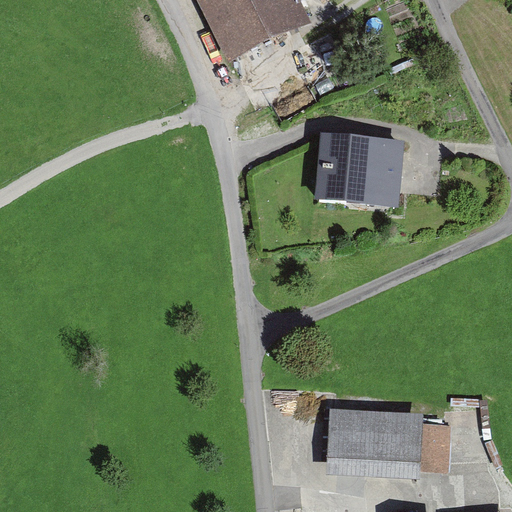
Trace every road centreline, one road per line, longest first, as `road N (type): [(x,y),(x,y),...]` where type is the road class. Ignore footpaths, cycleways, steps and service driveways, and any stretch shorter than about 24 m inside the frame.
road 1 (unclassified): [(265,511),(211,108),(167,0)]
road 2 (track): [(511,223),(345,300),(246,331)]
road 3 (track): [(211,108),(62,165),(0,202)]
road 4 (track): [(433,0),(511,174)]
